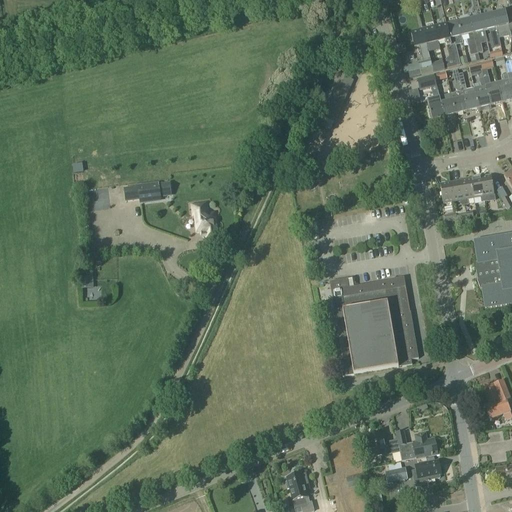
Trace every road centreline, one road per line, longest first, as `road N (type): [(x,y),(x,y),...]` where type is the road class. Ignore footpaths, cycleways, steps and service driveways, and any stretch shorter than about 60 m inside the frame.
road 1 (unclassified): [(132,511),(454,378)]
road 2 (track): [(218,289),(150,428),(48,511)]
road 3 (unclassified): [(454,378),(418,170)]
road 4 (unclassified): [(418,170),(377,8)]
road 5 (unclassified): [(474,511),(454,378)]
